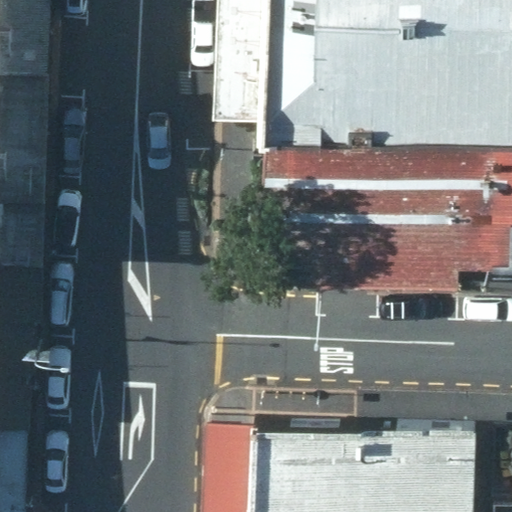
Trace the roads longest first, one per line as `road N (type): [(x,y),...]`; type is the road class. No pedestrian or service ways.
road 1 (residential): [(137,329),(511,343)]
road 2 (secondary): [(137,329),(146,0)]
road 3 (secondary): [(132,511),(137,329)]
